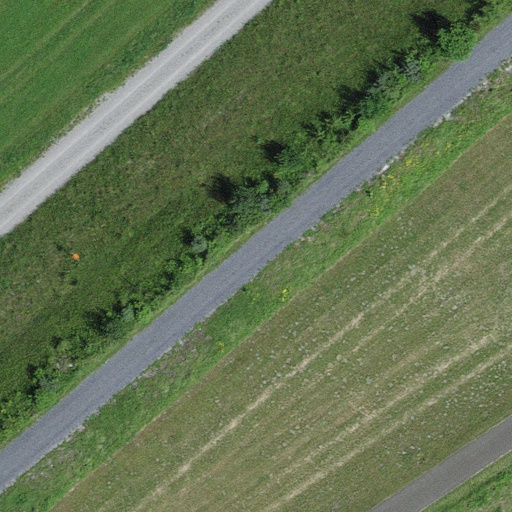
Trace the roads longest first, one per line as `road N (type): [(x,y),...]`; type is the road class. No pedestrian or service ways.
road 1 (track): [(0,474),(511,44)]
road 2 (track): [(236,0),(0,208)]
road 3 (track): [(511,433),(401,511)]
